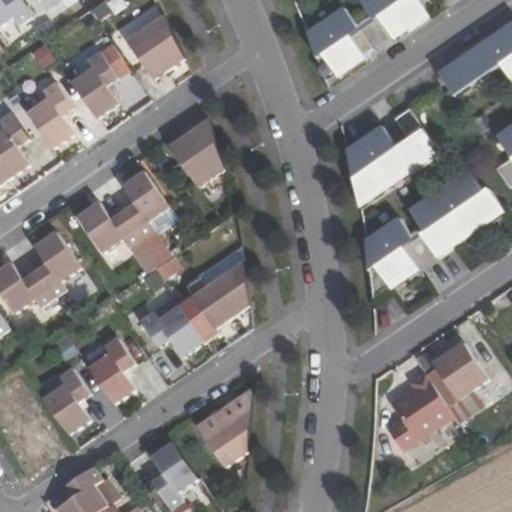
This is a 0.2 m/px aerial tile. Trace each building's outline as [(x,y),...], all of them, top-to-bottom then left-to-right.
[(5,0),(0,0),(0,33),(19,20),(24,28),(37,20),(23,0),(9,0),(7,2),(5,0)] [(325,53),(341,76),(369,58),(356,39),(377,25),(383,20),(395,37),(396,39),(406,32),(409,36),(433,20),(420,0),(366,0),(362,3),(373,20),(361,28),(350,11),(313,36),(321,56),(325,53)] [(106,4),(92,12),(102,28),(116,20),(106,4)] [(191,56),(173,17),(130,46),(147,71),(159,63),(168,76),(193,60),(191,56)] [(44,42),(59,32),(51,20),(36,30),(44,42)] [(383,20),(377,25),(388,42),(395,37),(383,20)] [(450,66),(511,23),(511,20),(448,64),(450,66)] [(511,27),(511,23),(450,66),(452,69),(511,27)] [(511,27),(452,69),(444,75),(445,77),(456,93),(471,83),(473,87),(505,65),(511,76),(511,27)] [(411,38),(409,36),(406,32),(396,39),(400,45),(411,38)] [(321,56),(331,83),(341,76),(325,53),(321,56)] [(77,86),(102,121),(121,108),(109,90),(120,82),(103,57),(91,65),(96,73),(77,86)] [(471,83),(456,93),(460,99),(475,89),(473,87),(471,83)] [(33,117),(57,152),(78,138),(66,120),(78,111),(61,86),(49,94),(54,102),(33,117)] [(391,125),(350,152),(364,202),(408,172),(411,176),(443,154),(413,110),(402,117),(413,133),(408,137),(402,141),(391,125)] [(9,133),(0,139),(0,162),(13,182),(33,169),(21,151),(33,143),(16,117),(4,125),(9,133)] [(397,121),(408,137),(413,133),(402,117),(397,121)] [(224,140),(216,119),(175,147),(204,189),(232,169),(231,164),(224,140)] [(175,163),(168,153),(158,160),(165,170),(175,163)] [(0,191),(13,182),(0,162),(0,191)] [(364,202),(366,210),(412,178),(411,176),(408,172),(364,202)] [(140,206),(128,215),(146,241),(158,232),(153,224),(174,210),(149,174),(128,188),(140,206)] [(379,267),(395,290),(421,271),(409,253),(414,249),(427,240),(442,262),(475,239),(472,235),(506,211),(494,193),(488,197),(473,175),(415,216),(427,233),(416,240),(404,224),(370,247),(373,270),(379,267)] [(146,241),(128,215),(116,223),(103,205),(83,219),(107,256),(128,242),(133,249),(146,241)] [(511,217),(506,211),(472,235),(475,239),(476,242),(511,217)] [(52,266),(41,275),(59,301),(70,292),(65,285),(84,271),(60,235),(40,248),(52,266)] [(164,243),(154,250),(164,265),(174,257),(164,243)] [(409,253),(421,271),(424,275),(430,271),(414,249),(409,253)] [(182,278),(171,262),(163,267),(158,270),(170,287),(182,278)] [(255,283),(252,263),(211,290),(205,280),(191,289),(221,333),(257,309),(257,308),(255,283)] [(59,301),(41,275),(29,283),(17,265),(0,276),(0,280),(23,314),(42,302),(47,310),(59,301)] [(379,267),(373,270),(376,303),(395,290),(379,267)] [(185,310),(178,300),(157,314),(159,317),(164,325),(185,310)] [(16,330),(0,305),(0,332),(4,338),(16,330)] [(164,325),(159,317),(146,325),(164,351),(176,343),(189,361),(210,347),(185,310),(164,325)] [(68,361),(82,352),(70,334),(56,343),(68,361)] [(115,356),(95,370),(120,406),(140,392),(127,374),(139,366),(121,340),(110,348),(115,356)] [(453,357),(450,352),(437,362),(465,401),(495,381),(470,345),(459,352),(453,357)] [(457,348),(450,352),(453,357),(459,352),(457,348)] [(72,387),(51,401),(76,437),(96,422),(84,405),(96,396),(78,370),(66,379),(72,387)] [(410,454),(461,419),(432,377),(419,386),(422,391),(399,407),(408,419),(393,429),(410,454)] [(230,470),(255,452),(257,431),(259,406),(259,391),(203,429),(230,470)] [(185,495),(204,481),(178,445),(159,459),(172,477),(160,486),(178,511),(190,503),(185,495)] [(135,462),(149,486),(166,476),(151,452),(135,462)] [(100,467),(74,486),(83,498),(66,510),(67,511),(133,511),(137,510),(114,477),(109,480),(100,467)] [(139,508),(142,511),(154,503),(151,500),(139,508)]
